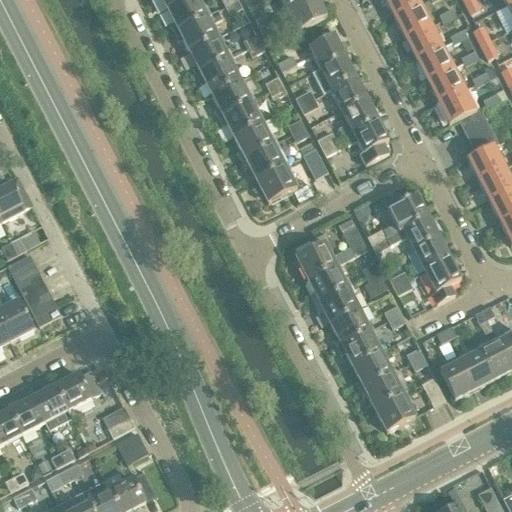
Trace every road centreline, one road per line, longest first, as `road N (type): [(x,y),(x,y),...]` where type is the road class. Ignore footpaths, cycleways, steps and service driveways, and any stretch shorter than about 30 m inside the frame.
road 1 (secondary): [(268,511),(0,4)]
road 2 (residential): [(111,0),(245,258)]
road 3 (residential): [(245,258),(371,501)]
road 4 (residential): [(245,258),(423,165)]
road 5 (residential): [(104,334),(10,157)]
road 6 (residential): [(104,334),(194,511)]
road 7 (residential): [(423,165),(338,0)]
road 8 (tertiary): [(511,428),(371,501)]
road 9 (residential): [(492,295),(423,165)]
